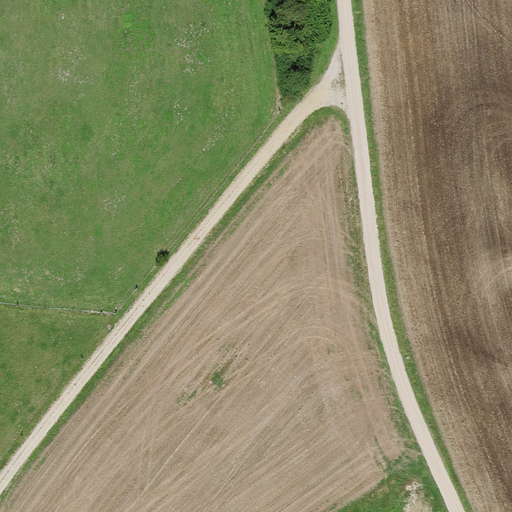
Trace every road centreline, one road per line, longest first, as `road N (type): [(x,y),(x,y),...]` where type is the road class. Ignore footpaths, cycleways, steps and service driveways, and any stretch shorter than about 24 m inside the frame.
road 1 (track): [(343,74),(304,98),(0,485)]
road 2 (track): [(343,74),(382,326),(454,511)]
